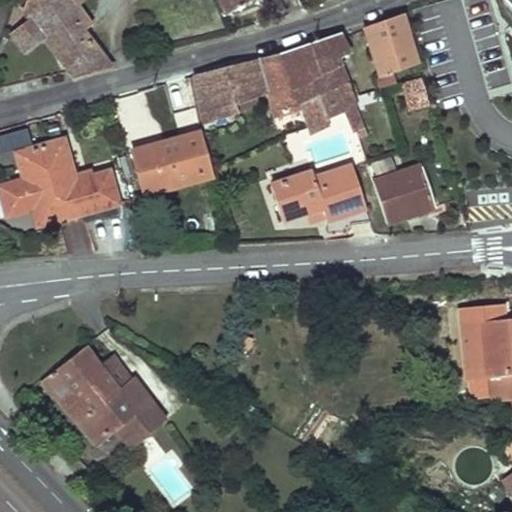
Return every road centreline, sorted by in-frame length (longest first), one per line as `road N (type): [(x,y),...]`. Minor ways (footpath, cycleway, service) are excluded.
road 1 (residential): [(0,287),(100,274),(511,265)]
road 2 (residential): [(0,114),(379,0)]
